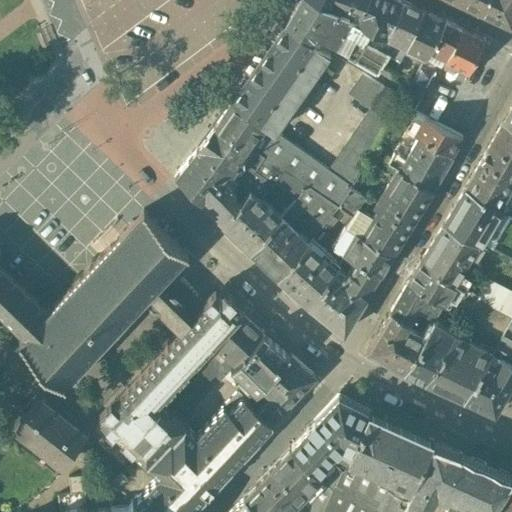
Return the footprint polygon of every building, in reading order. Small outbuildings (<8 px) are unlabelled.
[(338,9),(321,0),(297,0),(284,23),(311,39),(316,31),(334,42),(333,43),(377,69),(380,64),(389,50),(385,48),(366,38),(363,37),(368,28),(356,21),(347,16),(348,14),(338,9)] [(321,0),(338,9),(342,2),(349,6),(351,2),(362,8),(365,2),(366,0),(321,0)] [(366,38),(384,0),(366,0),(365,2),(362,8),(361,9),(356,21),(368,28),(363,37),(366,38)] [(384,0),(366,38),(385,48),(391,35),(386,33),(402,0),(384,0)] [(423,9),(403,0),(402,0),(386,33),(391,35),(385,48),(389,50),(380,64),(393,72),(400,58),(393,53),(399,41),(398,41),(402,32),(410,36),(423,9)] [(455,0),(479,11),(485,0),(455,0)] [(511,25),(511,0),(485,0),(479,11),(511,26),(511,25)] [(445,19),(423,9),(410,36),(405,48),(425,57),(431,45),(445,19)] [(462,28),(445,19),(431,45),(448,53),(462,28)] [(257,61),(302,90),(330,52),(311,39),(284,23),(257,61)] [(484,38),(462,27),(462,28),(448,53),(444,59),(459,67),(456,73),(463,77),(484,38)] [(302,90),(257,61),(231,98),(266,123),(275,129),(302,90)] [(393,72),(380,64),(377,69),(391,77),(393,72)] [(383,84),(363,72),(349,92),(370,106),(381,89),(383,84)] [(426,87),(413,79),(407,90),(413,93),(420,97),(426,87)] [(381,89),(370,106),(371,107),(383,114),(393,95),(381,89)] [(266,123),(231,98),(215,122),(250,145),(266,123)] [(511,103),(502,120),(511,126),(511,103)] [(371,107),(343,148),(364,163),(391,119),(383,114),(371,107)] [(462,136),(416,111),(413,117),(421,121),(414,132),(419,135),(451,155),(462,136)] [(511,126),(502,120),(463,188),(500,209),(501,210),(510,195),(511,196),(511,193),(511,126)] [(215,122),(214,122),(197,146),(226,167),(229,170),(231,171),(231,172),(241,179),(239,181),(249,188),(262,198),(262,197),(273,182),(254,169),(264,154),(215,122)] [(275,129),(266,123),(250,145),(264,154),(284,167),(308,182),(309,184),(339,204),(350,186),(351,183),(329,168),(275,129)] [(451,155),(419,135),(406,158),(394,151),(388,162),(398,168),(432,188),(451,155)] [(198,197),(226,167),(197,146),(196,147),(175,174),(198,197)] [(364,163),(343,148),(329,168),(351,183),(364,163)] [(284,167),(264,154),(254,169),(273,182),(275,180),(284,167)] [(226,167),(198,197),(222,221),(249,188),(239,181),(233,188),(229,184),(230,183),(223,177),(229,170),(226,167)] [(308,182),(284,167),(275,180),(296,196),(308,182)] [(378,200),(412,220),(432,188),(398,168),(378,200)] [(309,184),(308,182),(296,196),(280,214),(308,240),(311,237),(339,204),(309,184)] [(366,196),(350,186),(339,204),(353,214),(359,207),(366,196)] [(262,198),(249,188),(222,221),(250,248),(280,214),(262,197),(262,198)] [(500,209),(463,188),(443,222),(478,242),(480,243),(481,242),(491,247),(493,243),(483,238),(500,209)] [(412,220),(378,200),(374,205),(378,208),(373,216),(359,207),(353,214),(346,225),(392,253),(412,220)] [(188,251),(144,208),(131,221),(114,239),(91,263),(47,310),(0,264),(0,251),(0,250),(0,249),(0,311),(23,334),(19,338),(64,381),(83,361),(173,267),(188,251)] [(308,240),(280,214),(250,248),(278,275),(308,240)] [(478,242),(443,222),(420,257),(463,285),(472,273),(471,273),(474,267),(469,264),(466,268),(463,265),(478,242)] [(346,225),(332,246),(356,259),(380,272),(392,253),(346,225)] [(337,259),(311,237),(308,240),(278,275),(307,301),(326,279),(335,268),(337,266),(334,263),(337,259)] [(463,285),(420,257),(407,278),(441,302),(443,303),(448,295),(454,299),(463,285)] [(326,279),(362,301),(380,272),(356,259),(344,277),(335,268),(326,279)] [(511,314),(511,289),(488,276),(476,296),(498,308),(511,315),(511,314)] [(441,302),(407,278),(389,308),(409,319),(413,311),(423,319),(420,323),(426,327),(432,317),(441,302)] [(362,301),(326,279),(307,301),(344,330),(362,301)] [(219,288),(100,413),(144,456),(145,457),(170,431),(172,434),(185,420),(182,417),(159,395),(195,358),(195,359),(197,357),(243,310),(219,288)] [(498,308),(476,296),(467,312),(488,324),(498,308)] [(377,327),(397,338),(405,324),(409,319),(389,308),(377,327)] [(511,315),(498,308),(488,324),(502,332),(511,315)] [(243,310),(197,357),(209,370),(214,366),(220,371),(221,372),(264,329),(243,310)] [(500,335),(511,340),(511,314),(511,315),(502,332),(500,335)] [(454,330),(432,317),(426,327),(421,334),(401,367),(422,377),(454,330)] [(397,338),(393,343),(384,357),(401,367),(421,334),(405,324),(397,338)] [(397,338),(377,327),(366,346),(384,357),(393,343),(397,338)] [(264,329),(221,372),(223,374),(238,385),(244,390),(249,394),(261,382),(260,381),(289,351),(264,329)] [(477,341),(454,330),(422,377),(464,396),(495,344),(479,337),(477,341)] [(511,379),(511,340),(500,335),(495,344),(464,396),(494,410),(511,379)] [(289,351),(260,381),(261,382),(271,391),(261,400),(258,403),(272,416),(316,373),(289,351)] [(223,374),(182,417),(185,420),(195,430),(238,385),(223,374)] [(271,391),(261,382),(249,394),(252,392),(261,400),(271,391)] [(195,430),(185,420),(172,434),(170,431),(145,457),(158,469),(133,494),(159,511),(182,511),(189,506),(192,504),(191,503),(203,491),(203,492),(205,489),(204,488),(206,486),(208,486),(213,482),(213,480),(214,478),(216,479),(218,476),(229,464),(232,462),(231,461),(243,449),(243,450),(246,447),(245,447),(257,435),(259,433),(259,432),(272,419),(272,416),(258,403),(249,395),(249,394),(244,390),(238,385),(195,430)] [(261,400),(252,392),(249,394),(249,395),(258,403),(261,400)] [(314,418),(350,446),(367,409),(338,394),(314,418)] [(85,431),(38,395),(26,411),(14,426),(15,427),(61,462),(85,431)] [(26,411),(13,401),(0,417),(0,431),(7,437),(15,427),(14,426),(26,411)] [(350,446),(346,454),(412,484),(433,439),(367,409),(350,446)] [(350,446),(314,418),(290,442),(316,467),(331,452),(342,463),(346,454),(350,446)] [(412,484),(408,492),(408,499),(401,511),(393,511),(388,509),(386,511),(421,511),(439,487),(444,479),(461,449),(459,448),(434,439),(433,439),(412,484)] [(316,467),(290,442),(244,489),(266,511),(280,511),(299,494),(320,472),(316,467)] [(488,511),(511,476),(511,472),(461,449),(444,479),(452,484),(442,501),(442,504),(442,508),(450,511),(454,510),(456,507),(458,505),(461,500),(479,509),(484,511),(488,511)] [(331,452),(316,467),(320,472),(332,483),(342,463),(331,452)] [(412,484),(346,454),(332,483),(319,511),(386,511),(388,509),(393,511),(401,511),(408,499),(408,492),(412,484)] [(144,456),(118,484),(132,494),(133,494),(158,469),(145,457),(144,456)] [(84,468),(67,468),(67,484),(84,485),(84,468)] [(320,472),(299,494),(305,499),(301,503),(309,511),(319,511),(332,483),(320,472)] [(511,511),(511,476),(488,511),(511,511)] [(266,511),(244,489),(221,511),(266,511)] [(159,511),(133,494),(132,494),(131,495),(132,495),(128,502),(111,503),(111,511),(159,511)] [(111,511),(111,503),(23,511),(111,511)]
